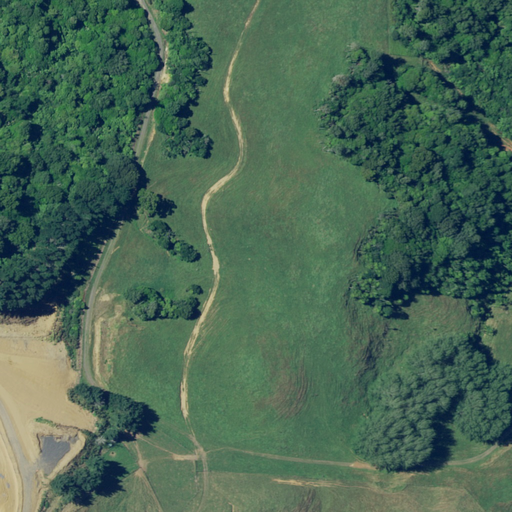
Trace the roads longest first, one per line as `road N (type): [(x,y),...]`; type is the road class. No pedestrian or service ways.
road 1 (track): [(145,0),(167,49),(118,204),(139,258),(100,298),(105,388),(199,440)]
road 2 (track): [(511,434),(424,465),(305,463),(199,440)]
